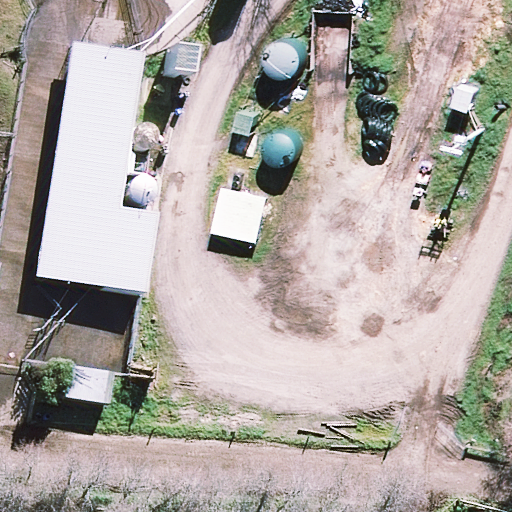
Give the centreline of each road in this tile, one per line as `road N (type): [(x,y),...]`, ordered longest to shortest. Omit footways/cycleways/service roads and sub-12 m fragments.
road 1 (track): [(0,401),(455,438)]
road 2 (track): [(511,224),(455,438)]
